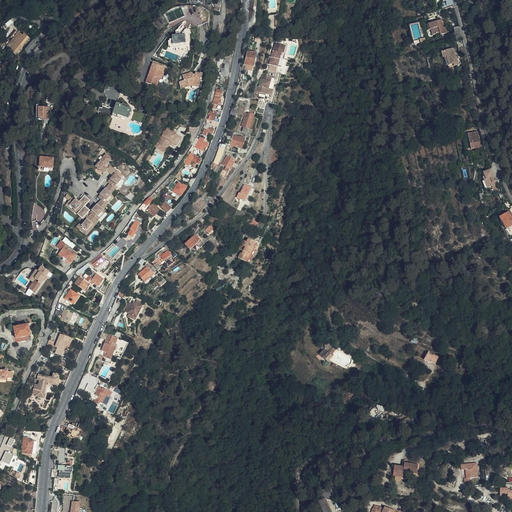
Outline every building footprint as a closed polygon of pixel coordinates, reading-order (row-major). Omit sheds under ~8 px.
[(447,33),(443,20),(426,25),(428,30),(425,30),(427,35),(431,34),(431,36),(439,34),(439,36),(447,33)] [(454,40),(461,38),(457,25),(452,26),(452,33),(454,40)] [(173,44),(186,43),(185,35),(180,35),(180,33),(176,33),(176,35),(172,35),(173,44)] [(10,54),(20,39),(16,37),(7,52),(10,54)] [(24,42),(20,39),(10,54),(15,57),(14,58),(19,62),(30,43),(25,40),(24,42)] [(278,66),(282,67),(286,53),(282,52),(284,44),(274,42),(269,63),(271,64),(278,66)] [(457,66),(452,49),(440,52),(442,58),(443,58),(446,67),(447,67),(448,69),(457,66)] [(257,52),(248,50),(245,63),(247,63),(254,64),(257,52)] [(159,79),(161,72),(163,68),(152,64),(146,84),(156,87),(159,79)] [(278,66),(271,64),(269,70),(276,72),(278,66)] [(199,84),(202,73),(195,71),(194,74),(190,73),(190,72),(182,74),(183,79),(179,83),(180,88),(188,86),(187,83),(192,82),(199,84)] [(267,76),(262,75),(259,86),(257,85),(255,91),(259,92),(266,94),(268,95),(269,89),(270,84),(274,85),(276,79),(272,78),(267,76)] [(467,91),(465,81),(456,82),(458,92),(467,91)] [(268,95),(266,94),(266,96),(271,97),(274,85),(270,84),(269,89),(268,95)] [(219,102),(221,91),(219,90),(219,88),(216,87),(213,103),(218,104),(219,102)] [(131,114),(132,112),(130,111),(130,110),(121,107),(122,104),(120,104),(120,105),(116,104),(111,117),(117,119),(118,116),(128,120),(128,117),(130,118),(132,115),(131,114)] [(41,120),(49,120),(49,112),(49,107),(38,107),(38,106),(36,106),(36,118),(41,118),(41,120)] [(110,116),(113,109),(109,107),(108,109),(102,107),(101,109),(99,108),(98,112),(110,116)] [(209,118),(206,123),(209,124),(210,124),(211,119),(214,120),(216,113),(209,111),(208,115),(210,115),(209,118)] [(247,132),(253,114),(248,113),(246,117),(244,116),(241,125),(244,126),(242,130),(247,132)] [(206,123),(200,138),(204,139),(205,136),(204,136),(206,131),(212,133),(214,129),(210,127),(210,126),(208,126),(209,124),(206,123)] [(172,132),(166,129),(158,143),(165,147),(169,141),(171,143),(176,146),(181,138),(175,134),(172,132)] [(225,145),(229,147),(230,144),(232,135),(233,133),(228,132),(224,144),(221,143),(220,147),(222,148),(224,149),(225,145)] [(480,147),(477,132),(467,135),(471,150),(480,147)] [(196,136),(194,141),(195,141),(193,147),(204,151),(208,143),(206,142),(207,140),(204,139),(200,138),(196,136)] [(232,145),(241,147),(244,138),(235,136),(232,145)] [(165,147),(158,143),(155,147),(165,153),(171,143),(169,141),(165,147)] [(217,166),(224,149),(222,148),(220,152),(218,151),(217,154),(219,155),(218,157),(216,156),(213,164),(214,165),(217,166)] [(193,156),(188,154),(183,163),(189,166),(190,164),(194,165),(195,162),(199,163),(201,159),(193,156)] [(53,157),(39,156),(39,166),(53,167),(53,157)] [(229,171),(232,167),(234,163),(236,160),(231,157),(230,158),(227,156),(221,166),(225,168),(223,171),(227,173),(229,171)] [(501,180),(494,163),(490,170),(495,182),(501,180)] [(122,178),(110,167),(107,170),(105,172),(111,177),(112,178),(109,180),(106,184),(108,185),(109,186),(113,189),(120,181),(122,178)] [(495,182),(490,170),(485,173),(488,179),(486,180),(489,188),(493,187),(494,187),(497,186),(495,182)] [(180,171),(175,177),(181,181),(185,175),(180,171)] [(122,183),(120,181),(113,189),(115,191),(122,183)] [(181,195),(186,188),(186,187),(183,184),(182,185),(179,183),(177,185),(172,181),(169,186),(172,188),(172,189),(181,195)] [(245,201),(252,187),(245,184),(241,193),(240,192),(237,197),(245,201)] [(113,189),(108,185),(104,190),(103,192),(99,196),(97,199),(100,201),(103,204),(110,196),(115,191),(113,189)] [(103,204),(105,206),(113,198),(110,196),(103,204)] [(71,198),(66,204),(74,211),(78,214),(76,216),(78,218),(81,220),(85,216),(88,212),(83,208),(88,202),(83,197),(79,202),(77,204),(76,202),(71,198)] [(149,197),(143,204),(144,205),(142,207),(144,209),(151,201),(150,200),(151,198),(149,197)] [(200,213),(207,204),(200,198),(192,206),(200,213)] [(103,204),(100,201),(96,206),(94,208),(91,212),(89,215),(95,220),(102,212),(106,207),(105,206),(103,204)] [(156,206),(158,204),(154,201),(150,206),(153,209),(150,213),(154,217),(160,210),(156,206)] [(171,208),(167,202),(162,206),(167,210),(168,210),(171,208)] [(74,211),(66,204),(64,207),(72,214),(74,211)] [(104,214),(102,212),(95,220),(97,222),(104,214)] [(511,225),(511,220),(508,213),(499,217),(505,229),(511,225)] [(95,220),(89,215),(87,218),(88,219),(89,220),(91,219),(95,222),(91,226),(91,225),(84,232),(80,228),(81,226),(79,224),(75,228),(85,236),(97,222),(95,220)] [(80,228),(84,232),(91,225),(91,226),(95,222),(91,219),(89,220),(88,219),(87,218),(85,216),(81,220),(84,223),(80,228)] [(138,231),(138,229),(140,225),(134,220),(132,223),(133,224),(130,226),(132,228),(130,231),(131,232),(128,236),(132,239),(138,231)] [(125,238),(129,233),(128,232),(130,228),(128,227),(125,230),(126,231),(121,238),(124,240),(125,239),(125,238)] [(190,251),(201,241),(195,234),(184,244),(190,251)] [(251,248),(254,245),(251,243),(252,242),(246,238),(243,241),(240,239),(235,247),(239,250),(238,252),(237,251),(234,256),(241,260),(243,256),(245,257),(250,248),(251,248)] [(255,246),(254,245),(251,248),(250,248),(245,257),(243,256),(241,260),(244,262),(255,246)] [(75,256),(63,248),(57,255),(61,259),(63,257),(70,262),(75,256)] [(170,254),(165,248),(160,252),(162,255),(161,256),(164,260),(170,254)] [(107,259),(103,254),(101,253),(90,261),(93,265),(94,263),(97,267),(107,259)] [(41,265),(38,271),(32,279),(36,282),(41,285),(50,271),(41,265)] [(153,273),(148,266),(139,274),(144,280),(153,273)] [(32,279),(38,271),(36,270),(29,280),(35,284),(36,282),(32,279)] [(103,279),(101,277),(98,275),(97,274),(92,280),(99,285),(103,279)] [(91,284),(80,276),(75,284),(84,290),(87,286),(88,287),(91,284)] [(74,304),(79,296),(71,290),(66,299),(74,304)] [(143,306),(134,301),(133,304),(129,313),(130,314),(138,317),(142,307),(143,306)] [(70,322),(74,314),(70,312),(64,309),(61,316),(63,317),(63,318),(70,322)] [(31,335),(29,324),(14,327),(16,337),(31,335)] [(117,339),(103,332),(101,338),(105,340),(101,350),(104,351),(107,353),(106,355),(111,357),(116,345),(115,344),(117,339)] [(61,355),(66,344),(67,340),(71,342),(73,338),(61,333),(55,346),(57,346),(55,352),(61,355)] [(128,344),(119,340),(116,345),(111,357),(110,359),(119,364),(128,344)] [(322,357),(326,362),(328,360),(332,357),(331,356),(333,354),(332,354),(336,350),(332,346),(327,351),(325,349),(319,354),(322,357)] [(435,364),(437,359),(426,354),(424,359),(435,364)] [(333,358),(332,357),(328,360),(332,364),(329,366),(340,372),(343,369),(344,367),(331,361),(333,358)] [(0,369),(0,378),(8,379),(8,377),(14,377),(14,371),(8,371),(8,370),(7,368),(6,368),(5,368),(4,370),(0,369)] [(45,378),(41,377),(41,378),(39,385),(35,384),(33,393),(37,394),(37,396),(45,398),(46,394),(45,394),(47,383),(58,385),(60,378),(58,377),(59,374),(54,373),(54,375),(52,374),(51,377),(46,376),(45,378)] [(104,409),(110,396),(108,395),(110,392),(99,386),(97,390),(95,389),(91,397),(95,400),(94,402),(98,404),(98,406),(104,409)] [(350,399),(346,396),(342,401),(346,404),(350,399)] [(75,427),(70,424),(68,429),(67,432),(69,432),(69,435),(71,436),(71,435),(72,436),(72,437),(76,439),(80,431),(74,428),(75,427)] [(32,454),(34,441),(29,440),(29,438),(24,437),(22,453),(32,454)] [(10,465),(14,455),(6,452),(2,461),(10,465)] [(73,467),(68,467),(54,465),(53,469),(60,470),(58,478),(69,479),(70,473),(72,473),(73,467)] [(419,467),(414,466),(406,465),(405,465),(404,468),(403,468),(395,467),(393,477),(395,477),(400,478),(404,478),(404,476),(406,477),(409,474),(417,475),(418,475),(419,467)] [(478,478),(478,474),(480,474),(480,469),(473,469),(472,466),(466,466),(466,470),(462,470),(462,475),(466,475),(467,479),(464,479),(464,484),(470,483),(470,479),(478,478)] [(77,511),(79,502),(71,501),(70,511),(77,511)]
